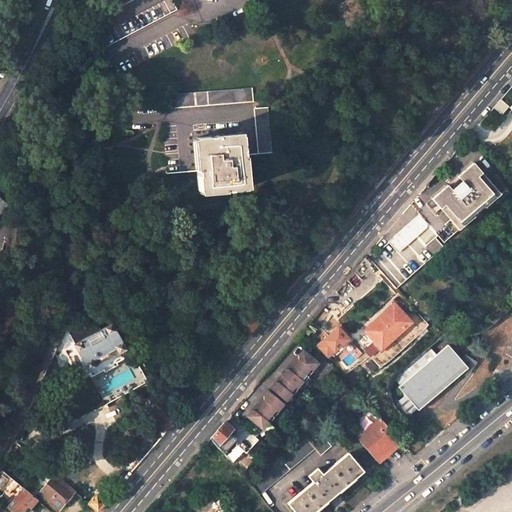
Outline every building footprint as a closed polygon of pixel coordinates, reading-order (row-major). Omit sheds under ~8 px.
[(171,0),(162,0),(96,35),(103,48),(177,10),(171,0)] [(102,0),(97,3),(103,16),(132,0),(102,0)] [(252,88),(169,94),(170,109),(253,102),(252,88)] [(266,107),(254,108),(258,154),(272,153),(266,107)] [(218,136),(196,138),(199,168),(197,168),(197,170),(198,191),(222,189),(222,191),(244,189),(241,159),(243,159),(242,155),(241,136),(218,138),(218,136)] [(446,204),(455,216),(450,220),(458,230),(464,226),(474,216),(485,207),(496,197),(500,194),(492,184),(488,188),(478,176),(482,173),(475,165),(473,163),(458,176),(460,178),(449,187),(447,185),(431,199),(440,209),(446,204)] [(478,176),(488,188),(492,184),(487,179),(483,175),(482,174),(482,173),(478,176)] [(455,216),(446,204),(440,209),(440,210),(444,213),(450,220),(455,216)] [(356,287),(374,269),(363,259),(347,278),(356,287)] [(399,314),(393,306),(363,332),(370,339),(377,333),(399,314)] [(248,314),(240,324),(250,333),(258,323),(248,314)] [(370,339),(377,348),(391,336),(392,338),(408,324),(399,314),(377,333),(370,339)] [(112,325),(75,346),(88,370),(125,349),(112,325)] [(338,325),(329,331),(336,340),(345,334),(338,325)] [(465,368),(445,345),(397,385),(416,409),(465,368)] [(304,380),(319,363),(307,352),(303,349),(298,355),(298,358),(300,360),(293,368),(304,380)] [(286,400),(297,388),(304,380),(293,368),(292,370),(291,369),(287,369),(282,374),(285,378),(281,383),(279,381),(275,382),(271,387),(286,400)] [(284,403),(272,392),(269,390),(264,395),(265,397),(266,397),(267,398),(279,409),(284,403)] [(262,429),(269,421),(273,416),(279,409),(267,398),(266,397),(265,397),(264,395),(264,398),(266,400),(257,410),(255,409),(251,410),(247,415),(262,429)] [(398,398),(393,402),(406,418),(411,414),(398,398)] [(163,399),(151,407),(168,430),(177,419),(163,399)] [(394,434),(380,418),(368,429),(382,445),(394,434)] [(217,432),(211,438),(212,438),(215,442),(217,446),(224,454),(237,439),(233,435),(236,431),(228,423),(225,421),(222,425),(217,432)] [(357,438),(376,461),(400,441),(398,439),(394,434),(382,445),(368,429),(357,438)] [(237,439),(241,435),(236,431),(233,435),(237,439)] [(259,495),(315,448),(307,438),(250,485),(259,495)] [(331,446),(326,441),(316,449),(320,455),(331,446)] [(314,511),(364,471),(348,453),(322,474),(317,468),(308,476),(313,482),(287,503),(294,511),(314,511)] [(54,475),(39,493),(58,509),(73,491),(54,475)] [(23,489),(7,507),(13,511),(21,511),(27,506),(30,508),(37,500),(23,489)] [(97,494),(88,504),(98,511),(106,503),(97,494)]
